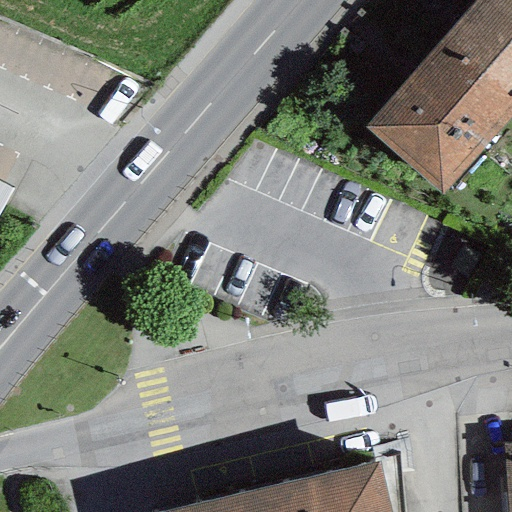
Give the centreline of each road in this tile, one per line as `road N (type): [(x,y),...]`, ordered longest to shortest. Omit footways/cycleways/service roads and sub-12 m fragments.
road 1 (residential): [(511,327),(427,335),(0,452)]
road 2 (secondary): [(0,341),(298,0)]
